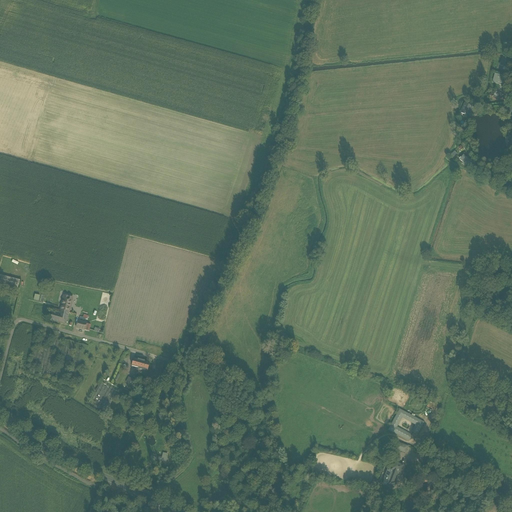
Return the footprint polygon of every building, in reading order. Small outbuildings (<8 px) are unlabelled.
[(511,63),(503,59),(500,65),(504,67),(503,69),(507,71),(508,69),(510,66),(511,66),(511,62),(511,63)] [(469,160),(464,156),(460,160),(466,165),(468,162),(469,163),(470,161),(469,160)] [(507,175),(500,173),(500,174),(498,174),(497,180),(498,180),(498,182),(502,183),(504,176),(507,177),(507,175)] [(0,275),(0,283),(18,289),(20,281),(0,275)] [(64,296),(60,311),(53,309),(53,313),(52,313),(50,321),(66,325),(73,299),(64,296)] [(86,324),(78,322),(77,328),(84,330),(86,324)] [(63,339),(38,333),(28,372),(53,378),(63,339)] [(76,343),(64,340),(54,379),(66,382),(76,343)] [(77,343),(67,382),(78,385),(88,346),(77,343)] [(149,363),(134,359),(132,367),(140,369),(140,370),(147,372),(149,363)] [(158,366),(151,378),(158,382),(164,370),(158,366)] [(119,389),(102,380),(87,405),(104,415),(119,389)] [(411,437),(395,428),(401,416),(412,422),(412,423),(415,425),(412,432),(417,435),(424,423),(399,410),(388,430),(409,441),(411,437)] [(240,416),(236,417),(231,419),(235,428),(240,426),(239,424),(242,422),(240,416)] [(408,447),(398,443),(396,450),(405,453),(408,447)] [(394,462),(391,470),(388,469),(384,480),(383,484),(393,488),(395,484),(394,483),(401,465),(394,462)]
